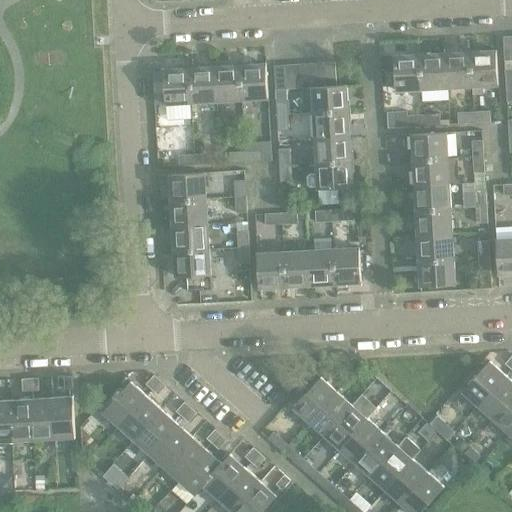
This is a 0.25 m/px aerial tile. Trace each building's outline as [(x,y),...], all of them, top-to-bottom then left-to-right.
[(511,60),(511,36),(503,37),(505,61),(511,60)] [(496,51),(470,52),(472,87),(473,87),(473,94),(483,94),(483,86),(498,86),(496,51)] [(470,52),(445,54),(447,88),(472,87),(470,52)] [(445,54),(420,55),(422,90),(447,88),(445,54)] [(422,90),(420,55),(394,57),(396,91),(422,90)] [(323,63),(311,64),(312,88),(324,87),(323,63)] [(335,63),(323,63),(324,87),(336,86),(335,63)] [(266,64),(240,66),(242,100),(268,99),(266,64)] [(311,64),(298,65),(300,89),(312,88),(311,64)] [(288,89),(286,65),(274,66),(275,90),(286,90),(288,89)] [(298,65),(286,65),(288,89),(300,89),(298,65)] [(240,66),(215,67),(217,102),(242,100),(240,66)] [(215,67),(190,69),(192,103),(217,102),(215,67)] [(192,103),(190,69),(164,70),(166,105),(192,103)] [(324,87),(312,88),(314,113),(348,111),(347,86),(336,86),(324,87)] [(286,90),(275,90),(276,99),(287,99),(286,90)] [(276,99),(277,115),(288,115),(287,99),(276,99)] [(348,111),(314,113),(315,139),(350,137),(348,111)] [(490,112),(474,113),(474,124),(490,123),(490,112)] [(474,124),(474,113),(458,113),(458,124),(474,124)] [(288,115),(277,115),(278,131),(289,131),(288,115)] [(424,126),(423,115),(407,116),(408,127),(424,126)] [(439,115),(423,115),(424,126),(440,125),(439,115)] [(412,135),(413,161),(448,159),(446,133),(412,135)] [(350,137),(315,139),(316,164),(351,162),(350,137)] [(472,141),(473,157),(484,157),(483,141),(472,141)] [(279,150),(280,166),(291,165),(290,149),(279,150)] [(261,151),(245,152),(246,163),(262,162),(261,151)] [(246,163),(245,152),(229,153),(230,164),(246,163)] [(211,154),(195,155),(195,166),(211,165),(211,154)] [(195,166),(195,155),(179,156),(179,167),(195,166)] [(484,157),(473,157),(474,173),(485,173),(484,157)] [(448,159),(413,161),(415,186),(449,184),(448,159)] [(351,162),(316,164),(317,174),(309,175),(307,177),(307,185),(310,187),(318,187),(318,189),(352,188),(351,162)] [(291,165),(280,166),(281,182),(292,181),(291,165)] [(170,175),(172,201),(206,199),(205,173),(170,175)] [(234,181),(235,197),(246,197),(245,181),(234,181)] [(449,184),(415,186),(416,211),(451,209),(449,184)] [(511,195),(511,184),(503,185),(504,196),(511,195)] [(475,192),(476,208),(487,207),(486,191),(475,192)] [(246,197),(235,197),(236,213),(247,213),(246,197)] [(206,199),(172,201),(173,226),(208,224),(206,199)] [(487,207),(476,208),(477,224),(488,223),(487,207)] [(282,225),(281,214),(279,209),(265,214),(266,225),(282,225)] [(451,209),(416,211),(418,236),(452,234),(451,209)] [(347,210),(331,211),(332,222),(348,221),(347,210)] [(332,222),(331,211),(315,212),(316,223),(332,222)] [(297,213),(281,214),(282,225),(298,224),(297,213)] [(208,224),(173,226),(175,252),(209,249),(208,224)] [(237,232),(238,248),(249,247),(248,231),(237,232)] [(452,234),(418,236),(419,262),(454,259),(452,234)] [(511,274),(511,239),(496,240),(498,275),(511,274)] [(478,242),(479,258),(490,257),(489,241),(478,242)] [(249,247),(238,248),(239,264),(250,263),(249,247)] [(359,248),(333,250),(335,284),(361,283),(359,248)] [(209,249),(175,252),(176,277),(211,275),(209,249)] [(333,250),(308,251),(310,286),(335,284),(333,250)] [(308,251),(283,252),(285,287),(310,286),(308,251)] [(285,287),(283,252),(258,254),(259,288),(285,287)] [(490,257),(479,258),(479,274),(490,273),(490,257)] [(454,259),(419,262),(420,287),(455,285),(454,259)] [(462,392),(478,406),(506,376),(490,361),(462,392)] [(146,385),(152,390),(160,381),(154,376),(146,385)] [(511,381),(506,376),(478,406),(493,420),(511,399),(511,381)] [(73,389),(72,377),(64,377),(65,389),(73,389)] [(294,408),(310,423),(337,392),(321,377),(294,408)] [(31,391),(30,379),(22,379),(23,392),(31,391)] [(38,379),(30,379),(31,391),(39,391),(38,379)] [(160,381),(152,390),(158,395),(166,386),(160,381)] [(103,413),(119,427),(147,396),(131,382),(103,413)] [(337,392),(310,423),(325,436),(352,405),(337,392)] [(147,396),(119,427),(134,441),(162,410),(147,396)] [(73,397),(52,398),(54,440),(76,438),(73,397)] [(52,398),(31,399),(34,441),(54,440),(52,398)] [(31,399),(11,401),(13,442),(34,441),(31,399)] [(511,399),(493,420),(509,434),(511,429),(511,399)] [(11,401),(0,401),(0,442),(13,442),(11,401)] [(176,412),(182,417),(191,408),(185,403),(176,412)] [(352,405),(325,436),(340,450),(367,419),(352,405)] [(191,408),(182,417),(188,423),(197,413),(191,408)] [(162,410),(134,441),(150,454),(177,423),(162,410)] [(367,419),(340,450),(355,463),(383,432),(367,419)] [(177,423),(150,454),(165,468),(192,437),(177,423)] [(427,424),(419,433),(427,441),(436,432),(428,425),(427,424)] [(207,439),(213,444),(221,435),(215,430),(207,439)] [(383,432),(355,463),(371,477),(398,446),(383,432)] [(268,439),(283,452),(288,446),(273,433),(268,439)] [(221,435),(213,444),(219,450),(227,441),(221,435)] [(192,437),(165,468),(180,481),(207,450),(192,437)] [(458,441),(454,446),(462,454),(469,445),(464,441),(458,441)] [(288,446),(283,452),(298,466),(303,460),(288,446)] [(398,446),(371,477),(386,490),(413,460),(398,446)] [(245,457),(251,463),(260,453),(254,448),(245,457)] [(472,448),(466,455),(475,463),(481,456),(472,448)] [(207,450),(180,481),(196,496),(204,487),(203,486),(223,464),(222,463),(207,450)] [(260,453),(251,463),(257,468),(265,459),(260,453)] [(203,486),(204,487),(218,500),(246,469),(230,454),(222,463),(223,464),(203,486)] [(303,460),(298,466),(313,480),(319,474),(303,460)] [(413,460),(386,490),(401,504),(429,473),(413,460)] [(246,469),(218,500),(232,511),(234,511),(261,482),(246,469)] [(429,473),(401,504),(410,511),(422,511),(444,487),(429,473)] [(319,474),(313,480),(329,493),(334,487),(319,474)] [(285,476),(276,485),(282,490),(290,481),(285,476)] [(44,480),(37,480),(37,488),(45,488),(44,480)] [(261,482),(234,511),(263,511),(277,496),(261,482)] [(334,487),(329,493),(344,507),(349,501),(334,487)] [(361,511),(349,501),(344,507),(349,511),(361,511)]
